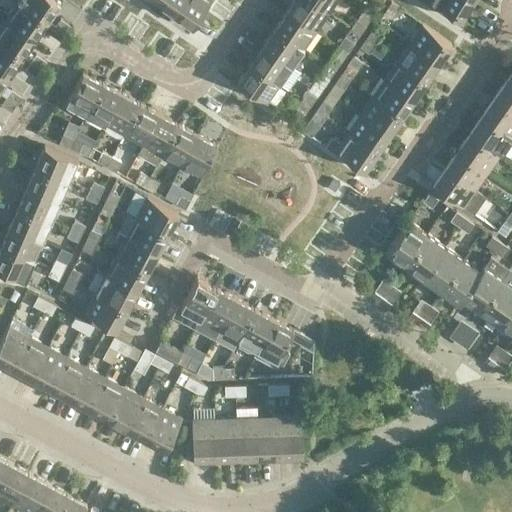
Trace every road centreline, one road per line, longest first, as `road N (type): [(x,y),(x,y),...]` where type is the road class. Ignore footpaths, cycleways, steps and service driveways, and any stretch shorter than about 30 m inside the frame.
road 1 (residential): [(0,166),(14,128),(68,46),(83,38),(102,43),(190,85),(252,0)]
road 2 (residential): [(321,281),(320,269),(369,200),(388,188),(511,17)]
road 3 (residential): [(196,509),(236,511),(295,496),(473,400)]
road 4 (residential): [(137,343),(199,237),(242,254),(253,273),(307,301),(321,281)]
road 5 (residential): [(196,509),(0,410)]
road 6 (residential): [(473,400),(461,370),(401,339),(321,281)]
